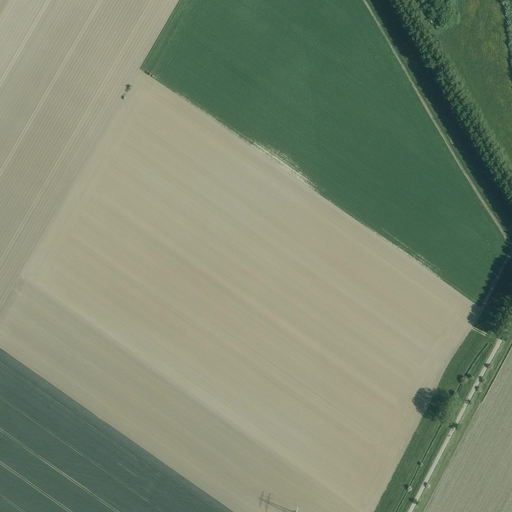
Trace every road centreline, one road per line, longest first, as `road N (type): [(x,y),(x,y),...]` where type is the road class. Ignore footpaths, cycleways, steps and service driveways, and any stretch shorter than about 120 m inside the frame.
road 1 (unclassified): [(511,188),(399,0)]
road 2 (unclassified): [(410,511),(511,318)]
